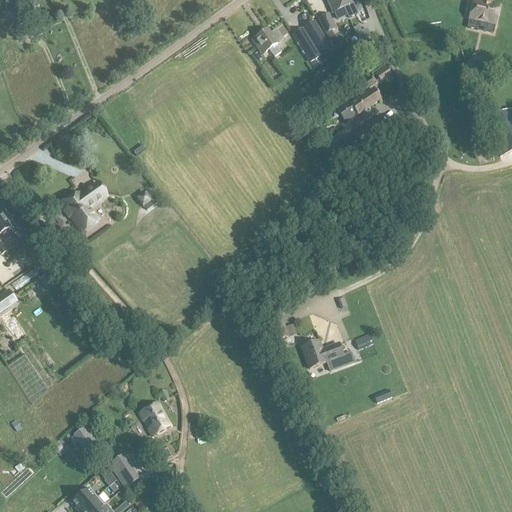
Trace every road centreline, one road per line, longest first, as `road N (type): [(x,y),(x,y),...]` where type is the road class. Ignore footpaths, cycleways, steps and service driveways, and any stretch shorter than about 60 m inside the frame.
road 1 (track): [(0,173),(162,352),(185,406),(180,482),(187,511)]
road 2 (residential): [(295,310),(394,265),(422,227),(435,180),(434,140),(368,0)]
road 3 (residential): [(239,0),(0,173)]
